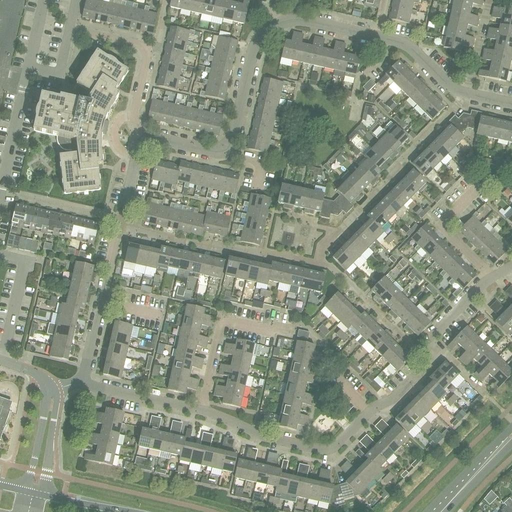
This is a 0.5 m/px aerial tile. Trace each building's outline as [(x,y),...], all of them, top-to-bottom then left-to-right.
[(98,1),(97,1),(93,0),(85,0),(82,17),(94,20),(98,1)] [(110,4),(109,4),(101,2),(101,0),(97,0),(97,1),(98,1),(94,20),(106,22),(110,4)] [(122,7),(120,6),(113,5),(114,0),(109,0),(109,4),(110,4),(106,22),(118,25),(122,7)] [(180,10),(182,0),(171,0),(170,7),(180,10)] [(191,12),(193,0),(182,0),(180,10),(191,12)] [(202,15),(204,0),(193,0),(191,12),(202,15)] [(212,17),(215,0),(204,0),(202,15),(212,17)] [(223,19),(226,0),(223,0),(223,1),(217,0),(215,0),(212,17),(223,19)] [(233,22),(237,4),(230,3),(230,0),(226,0),(223,19),(233,22)] [(237,4),(233,22),(244,24),(249,0),(243,0),(244,0),(245,2),(244,6),(237,4)] [(419,0),(418,0),(413,0),(414,0),(412,0),(394,0),(393,8),(411,12),(412,11),(413,3),(418,4),(419,0)] [(481,7),(483,1),(476,0),(454,0),(453,6),(470,10),(472,3),(476,4),(477,6),(481,7)] [(133,9),(132,9),(125,7),(126,2),(122,1),(120,6),(122,7),(118,25),(129,28),(133,9)] [(145,12),(144,12),(137,10),(138,5),(133,4),(132,9),(133,9),(129,28),(141,30),(145,12)] [(493,13),(511,16),(511,5),(505,4),(503,11),(499,10),(498,8),(494,7),(493,13)] [(145,12),(141,30),(153,33),(157,15),(148,13),(149,7),(145,6),(144,12),(145,12)] [(469,17),(470,10),(453,6),(451,16),(478,22),(479,17),(475,16),(473,17),(469,17)] [(417,12),(412,11),(411,12),(393,8),(390,20),(408,24),(411,15),(416,16),(417,12)] [(511,28),(511,16),(493,13),(492,18),(496,19),(498,18),(502,19),(500,25),(511,28)] [(477,28),(478,22),(451,16),(448,27),(466,31),(467,24),(471,25),(472,27),(477,28)] [(511,39),(511,28),(500,25),(499,32),(494,31),(494,29),(489,29),(488,34),(511,39)] [(187,43),(187,42),(189,35),(194,36),(195,32),(189,30),(189,31),(171,27),(168,39),(187,43)] [(464,38),(466,31),(448,27),(446,37),(473,44),(474,38),(470,37),(468,39),(464,38)] [(292,61),(298,34),(293,33),(292,37),(293,39),(292,43),(285,41),(281,59),(292,61)] [(303,64),(307,46),(300,45),(301,40),(303,39),(304,35),(298,34),(292,61),(303,64)] [(511,50),(511,39),(488,34),(487,39),(491,40),(493,39),(497,40),(495,46),(511,50)] [(216,49),(234,53),(237,41),(218,37),(216,46),(211,45),(210,49),(215,50),(216,49)] [(472,49),(473,44),(446,37),(443,48),(461,52),(462,45),(467,46),(468,48),(472,49)] [(313,66),(319,39),(314,38),(313,42),(315,44),(314,48),(307,46),(303,64),(313,66)] [(192,43),(187,42),(187,43),(168,39),(166,51),(184,55),(184,54),(186,47),(191,48),(192,43)] [(324,68),(328,51),(321,49),(322,45),(324,44),(325,40),(319,39),(313,66),(324,68)] [(334,71),(341,44),(335,42),(334,47),(336,48),(335,52),(328,51),(324,68),(334,71)] [(345,73),(349,56),(342,54),(343,50),(345,49),(346,45),(341,44),(334,71),(345,73)] [(510,61),(511,53),(511,50),(495,46),(494,53),(490,52),(489,50),(484,50),(483,55),(510,61)] [(355,79),(356,76),(362,48),(356,47),(355,51),(357,53),(356,57),(349,56),(345,73),(344,76),(355,79)] [(213,61),(232,65),(234,53),(216,49),(215,50),(214,58),(208,56),(210,52),(202,50),(200,59),(207,61),(213,62),(213,61)] [(190,55),(184,54),(184,55),(166,51),(163,63),(181,67),(182,66),(183,58),(189,59),(190,55)] [(104,121),(105,122),(105,121),(111,108),(119,96),(119,95),(115,92),(117,90),(127,73),(128,72),(127,71),(98,52),(97,52),(96,52),(96,53),(76,84),(91,94),(86,103),(78,101),(60,97),(60,99),(43,95),(42,95),(41,96),(33,130),(33,131),(34,131),(35,132),(57,137),(57,139),(57,141),(57,143),(58,145),(61,148),(62,149),(66,151),(68,151),(71,151),(71,155),(61,156),(60,157),(59,157),(59,158),(64,193),(64,194),(65,194),(65,195),(99,190),(100,190),(101,189),(98,169),(98,166),(103,165),(101,150),(101,149),(102,135),(104,127),(102,127),(104,121)] [(508,71),(510,61),(483,55),(482,60),(486,61),(488,60),(492,61),(491,67),(508,71)] [(229,77),(232,65),(213,61),(213,62),(211,69),(206,68),(205,72),(210,74),(210,72),(229,77)] [(377,83),(380,87),(389,78),(393,83),(409,67),(406,64),(403,67),(398,62),(377,83)] [(187,67),(182,66),(181,67),(163,63),(160,74),(179,79),(179,77),(181,70),(186,71),(187,67)] [(401,90),(414,78),(409,73),(412,70),(409,67),(393,83),(401,90)] [(506,82),(508,71),(491,67),(489,74),(485,73),(484,72),(480,71),(478,76),(506,82)] [(226,88),(229,77),(210,72),(210,74),(208,81),(203,80),(202,84),(207,85),(208,84),(226,88)] [(309,84),(316,86),(319,74),(312,72),(309,84)] [(184,79),(179,77),(179,79),(160,74),(157,86),(176,91),(178,82),(183,83),(184,79)] [(409,98),(424,82),(422,79),(419,83),(414,78),(401,90),(409,98)] [(280,95),(281,94),(282,86),(288,88),(289,83),(283,82),(283,83),(264,79),(262,91),(280,95)] [(375,85),(370,80),(363,88),(368,93),(375,85)] [(416,106),(429,93),(424,88),(427,85),(424,82),(409,98),(416,106)] [(223,100),(226,88),(208,84),(207,85),(206,93),(200,92),(199,96),(205,97),(205,96),(223,100)] [(341,90),(340,96),(351,98),(352,92),(341,90)] [(286,95),(281,94),(280,95),(262,91),(259,103),(278,107),(278,105),(280,98),(285,99),(286,95)] [(424,113),(440,97),(437,95),(434,98),(429,93),(416,106),(424,113)] [(164,103),(163,103),(156,101),(157,96),(152,95),(151,101),(152,101),(148,119),(160,122),(164,103)] [(440,97),(424,113),(432,121),(444,108),(439,103),(442,100),(440,97)] [(176,106),(175,106),(167,104),(168,99),(164,98),(163,103),(164,103),(160,122),(172,125),(176,106)] [(188,109),(186,108),(179,107),(180,101),(176,100),(175,106),(176,106),(172,125),(183,127),(188,109)] [(386,106),(391,111),(395,107),(390,102),(386,106)] [(199,111),(198,111),(191,109),(192,104),(187,103),(186,108),(188,109),(183,127),(195,130),(199,111)] [(283,107),(278,105),(278,107),(259,103),(256,114),(275,118),(275,117),(277,110),(282,111),(283,107)] [(211,114),(210,114),(202,112),(204,107),(199,106),(198,111),(199,111),(195,130),(207,133),(211,114)] [(211,114),(207,133),(219,135),(223,117),(214,115),(215,109),(211,108),(210,114),(211,114)] [(480,118),(481,118),(482,113),(471,111),(470,115),(463,114),(458,119),(455,116),(447,123),(450,127),(451,126),(463,139),(464,137),(461,134),(467,128),(477,130),(480,118)] [(281,118),(275,117),(275,118),(256,114),(254,126),(272,130),(273,129),(274,121),(280,123),(281,118)] [(487,137),(492,116),(488,115),(487,119),(481,118),(480,118),(477,130),(476,135),(487,137)] [(497,140),(502,123),(495,121),(496,116),(492,116),(487,137),(497,140)] [(508,142),(511,124),(511,120),(509,120),(508,124),(502,123),(497,140),(508,142)] [(411,142),(395,126),(390,122),(383,130),(387,134),(400,147),(405,142),(408,145),(411,142)] [(278,130),(273,129),(272,130),(254,126),(251,138),(270,142),(270,140),(272,133),(277,134),(278,130)] [(455,147),(463,139),(451,126),(450,127),(445,131),(442,128),(439,131),(455,147)] [(357,133),(358,134),(362,138),(363,139),(367,135),(367,134),(366,133),(363,131),(362,129),(357,133)] [(400,147),(387,134),(383,130),(375,137),(380,142),(396,158),(398,155),(395,152),(400,147)] [(357,134),(354,131),(349,136),(349,139),(352,140),(358,134),(357,133),(357,134)] [(448,154),(455,147),(439,131),(437,134),(440,137),(435,142),(448,154)] [(275,142),(270,140),(270,142),(251,138),(248,150),(267,154),(269,145),(274,146),(275,142)] [(393,160),(396,158),(380,142),(372,150),(385,162),(390,157),(393,160)] [(440,162),(448,154),(435,142),(430,147),(427,144),(424,146),(440,162)] [(433,170),(440,162),(424,146),(422,149),(425,152),(420,157),(433,170)] [(356,157),(360,153),(356,149),(352,153),(356,157)] [(380,167),(385,162),(372,150),(364,158),(367,161),(368,160),(380,173),(383,170),(380,167)] [(425,178),(433,170),(420,157),(415,162),(412,159),(409,162),(425,178)] [(375,178),(380,173),(368,160),(367,161),(360,168),(376,184),(379,181),(375,178)] [(164,183),(168,164),(156,161),(151,180),(160,182),(158,192),(163,193),(165,183),(164,183)] [(188,184),(192,165),(180,162),(179,167),(180,167),(177,181),(185,183),(184,188),(188,189),(189,184),(188,184)] [(180,167),(179,167),(168,164),(164,183),(165,183),(172,185),(171,190),(175,191),(177,185),(176,185),(177,181),(180,167)] [(326,164),(323,167),(328,172),(331,169),(326,164)] [(200,186),(204,168),(192,165),(188,184),(189,184),(197,186),(195,191),(200,192),(201,187),(200,186)] [(211,189),(216,170),(204,168),(200,186),(201,187),(208,188),(206,198),(210,199),(213,189),(211,189)] [(373,187),(376,184),(360,168),(353,176),(365,188),(370,183),(373,187)] [(223,192),(227,173),(216,170),(211,189),(213,189),(220,191),(219,196),(223,197),(224,192),(223,192)] [(402,175),(418,191),(426,183),(413,171),(408,176),(405,173),(402,175)] [(223,192),(224,192),(232,194),(231,199),(235,200),(236,194),(235,194),(239,176),(227,173),(223,192)] [(411,199),(418,191),(402,175),(399,178),(403,181),(398,186),(411,199)] [(360,193),(365,188),(353,176),(345,184),(361,199),(364,197),(360,193)] [(358,202),(361,199),(345,184),(337,191),(350,204),(355,199),(358,202)] [(287,210),(292,188),(281,185),(277,203),(285,204),(284,209),(287,210)] [(403,207),(411,199),(398,186),(393,191),(390,188),(387,191),(403,207)] [(299,208),(303,190),(292,188),(287,210),(291,211),(292,206),(299,208)] [(308,215),(313,193),(303,190),(299,208),(306,209),(305,214),(308,215)] [(353,207),(350,204),(337,191),(336,193),(339,196),(333,202),(323,200),(320,213),(320,212),(319,217),(329,219),(330,215),(338,217),(343,211),(346,215),(353,207)] [(395,214),(403,207),(387,191),(384,193),(388,197),(383,202),(395,214)] [(320,213),(323,200),(324,195),(313,193),(308,215),(312,215),(313,211),(320,212),(320,213)] [(249,206),(267,211),(270,199),(251,194),(249,203),(244,202),(243,207),(248,208),(249,206)] [(159,206),(158,206),(151,204),(152,199),(148,198),(146,204),(147,204),(143,222),(155,225),(159,206)] [(171,209),(170,209),(162,207),(164,202),(159,201),(158,206),(159,206),(155,225),(167,228),(171,209)] [(388,222),(395,214),(383,202),(378,207),(374,203),(372,206),(388,222)] [(183,212),(181,211),(174,210),(175,204),(171,203),(170,209),(171,209),(167,228),(179,230),(183,212)] [(23,229),(28,209),(16,206),(11,227),(23,229)] [(194,214),(193,214),(186,212),(187,207),(183,206),(181,211),(183,212),(179,230),(190,233),(194,214)] [(265,222),(267,211),(249,206),(248,208),(247,215),(241,214),(240,218),(246,219),(246,218),(265,222)] [(381,229),(388,222),(372,206),(369,209),(372,212),(368,217),(383,233),(384,232),(381,229)] [(219,215),(218,215),(210,213),(211,208),(207,207),(206,213),(207,213),(206,217),(203,231),(215,234),(219,215)] [(419,207),(414,212),(418,216),(423,211),(419,207)] [(35,232),(39,212),(28,209),(23,229),(35,232)] [(203,231),(206,217),(197,215),(199,210),(194,209),(193,214),(194,214),(190,233),(202,236),(203,231)] [(219,215),(215,234),(227,237),(231,218),(222,216),(223,211),(219,210),(218,215),(219,215)] [(47,235),(51,214),(39,212),(35,232),(47,235)] [(481,226),(481,225),(475,219),(479,216),(476,212),(472,217),(459,231),(468,239),(481,226)] [(58,237),(63,217),(51,214),(47,235),(58,237)] [(70,240),(75,220),(63,217),(58,237),(70,240)] [(376,240),(383,233),(368,217),(365,220),(368,223),(363,228),(376,240)] [(262,234),(265,222),(246,218),(246,219),(244,227),(239,226),(238,230),(243,231),(243,230),(262,234)] [(82,243),(86,222),(75,220),(70,240),(82,243)] [(490,234),(489,233),(484,228),(487,224),(484,221),(481,225),(481,226),(468,239),(477,248),(490,234)] [(86,222),(82,243),(94,246),(98,225),(86,222)] [(420,247),(433,234),(425,225),(411,239),(418,245),(414,249),(417,252),(421,248),(420,247)] [(368,248),(376,240),(363,228),(358,233),(355,230),(352,232),(368,248)] [(499,242),(498,241),(492,236),(496,232),(493,229),(489,233),(490,234),(477,248),(485,256),(499,242)] [(259,246),(262,234),(243,230),(243,231),(241,238),(236,237),(235,242),(241,243),(241,242),(259,246)] [(389,231),(386,235),(392,241),(395,237),(389,231)] [(361,256),(368,248),(352,232),(350,235),(353,238),(348,243),(361,256)] [(429,256),(442,242),(433,234),(420,247),(421,248),(426,254),(423,257),(426,261),(430,257),(429,256)] [(9,235),(6,247),(12,249),(15,236),(9,235)] [(386,235),(382,239),(388,245),(392,241),(386,235)] [(21,238),(18,250),(24,251),(27,239),(21,238)] [(494,265),(507,251),(501,245),(505,241),(501,238),(498,241),(499,242),(485,256),(494,265)] [(33,240),(30,253),(36,254),(39,242),(33,240)] [(135,265),(140,243),(137,242),(136,247),(128,245),(124,266),(135,269),(136,265),(135,265)] [(437,264),(450,251),(442,242),(429,256),(430,257),(435,262),(426,271),(429,274),(438,265),(437,264)] [(146,267),(150,250),(143,248),(144,244),(140,243),(135,265),(136,265),(146,267)] [(353,264),(361,256),(348,243),(343,248),(340,245),(337,248),(353,264)] [(168,268),(173,246),(169,245),(168,249),(161,248),(157,265),(158,265),(168,268)] [(178,270),(182,253),(176,251),(177,247),(173,246),(168,268),(178,270)] [(157,265),(161,248),(158,247),(157,251),(150,250),(146,267),(157,270),(158,265),(157,265)] [(345,271),(353,264),(337,248),(335,250),(338,254),(333,259),(345,271)] [(189,272),(194,250),(190,250),(189,254),(182,253),(178,270),(189,272)] [(200,275),(204,257),(197,256),(198,251),(194,250),(189,272),(195,274),(200,275)] [(446,273),(459,259),(450,251),(437,264),(438,265),(443,270),(440,274),(443,278),(447,274),(446,273)] [(210,277),(215,255),(211,254),(210,259),(204,257),(200,275),(210,277)] [(236,278),(240,261),(233,259),(234,255),(230,254),(225,276),(236,278)] [(215,255),(210,277),(221,280),(225,262),(218,261),(219,256),(215,255)] [(397,261),(394,258),(391,255),(388,258),(394,264),(397,261)] [(246,281),(251,259),(247,258),(246,262),(240,261),(236,278),(246,281)] [(257,283),(261,266),(254,264),(255,260),(251,259),(246,281),(257,283)] [(454,281),(468,268),(459,259),(446,273),(447,274),(452,279),(448,283),(451,286),(455,282),(454,281)] [(279,283),(284,262),(280,261),(279,265),(272,264),(268,281),(269,281),(279,283)] [(289,286),(293,268),(287,267),(288,262),(284,262),(279,283),(289,286)] [(74,274),(96,279),(96,275),(92,274),(94,267),(76,263),(74,274)] [(268,281),(272,264),(269,263),(267,267),(261,266),(257,283),(268,286),(269,281),(268,281)] [(300,288),(305,266),(301,266),(300,270),(293,268),(289,286),(300,288)] [(310,291),(314,273),(308,272),(309,267),(305,266),(300,288),(310,291)] [(454,281),(455,282),(460,287),(452,295),(456,299),(464,290),(463,290),(476,276),(468,268),(454,281)] [(314,273),(310,291),(321,293),(326,271),(322,270),(321,275),(314,273)] [(95,283),(96,279),(74,274),(71,284),(89,288),(90,282),(95,283)] [(392,286),(395,283),(387,275),(371,291),(376,296),(373,299),(376,302),(392,286)] [(399,294),(403,290),(395,283),(392,286),(376,302),(379,305),(382,301),(387,306),(399,294)] [(87,295),(89,288),(71,284),(69,295),(91,300),(92,296),(87,295)] [(332,315),(348,299),(345,296),(342,299),(337,294),(324,307),(332,315)] [(407,301),(399,294),(387,306),(392,311),(388,315),(391,317),(407,301)] [(90,304),(91,300),(69,295),(67,305),(66,305),(84,309),(85,303),(90,304)] [(340,322),(353,309),(348,305),(351,301),(348,299),(332,315),(340,322)] [(402,322),(415,309),(407,301),(391,317),(394,320),(397,317),(402,322)] [(66,305),(67,305),(62,304),(60,315),(77,319),(79,312),(83,313),(84,309),(66,305)] [(185,316),(212,323),(213,318),(209,317),(207,318),(203,317),(205,310),(187,306),(185,316)] [(511,323),(511,308),(511,307),(506,312),(502,309),(500,312),(511,323)] [(351,327),(363,314),(361,311),(357,314),(353,309),(340,322),(348,330),(351,327)] [(407,332),(422,316),(415,309),(402,322),(407,327),(404,330),(407,332)] [(508,335),(511,331),(511,323),(500,312),(497,314),(500,318),(495,323),(508,335)] [(359,334),(374,318),(372,315),(368,319),(363,314),(351,327),(348,330),(355,337),(359,334)] [(481,322),(485,318),(481,314),(477,318),(481,322)] [(75,326),(77,319),(60,315),(57,326),(79,331),(80,327),(75,326)] [(211,328),(212,323),(185,316),(182,327),(200,331),(201,324),(205,325),(206,327),(211,328)] [(422,316),(407,332),(409,335),(412,332),(418,337),(430,324),(422,316)] [(366,342),(379,329),(374,324),(377,321),(374,318),(359,334),(366,342)] [(113,333),(130,337),(133,326),(111,321),(110,326),(114,327),(113,333)] [(57,326),(50,324),(48,335),(55,336),(72,340),(74,333),(78,334),(79,331),(57,326)] [(198,338),(200,331),(182,327),(180,338),(207,344),(208,339),(204,338),(202,339),(198,338)] [(462,348),(475,335),(467,327),(447,347),(451,351),(454,348),(454,346),(457,343),(462,348)] [(339,329),(335,333),(340,338),(344,334),(339,329)] [(374,349),(390,333),(387,331),(384,334),(379,329),(366,342),(374,349)] [(309,333),(299,330),(297,337),(308,340),(309,333)] [(128,348),(130,337),(113,333),(111,340),(107,339),(106,343),(128,348)] [(382,357),(394,344),(389,339),(393,336),(390,333),(374,349),(382,357)] [(344,334),(340,338),(345,343),(349,339),(344,334)] [(463,363),(482,343),(475,335),(462,348),(467,353),(464,356),(462,356),(459,359),(463,363)] [(71,347),(72,340),(55,336),(52,347),(74,352),(75,348),(71,347)] [(206,349),(207,344),(180,338),(177,348),(195,352),(196,345),(201,346),(202,348),(206,349)] [(279,338),(277,347),(283,349),(285,339),(279,338)] [(225,349),(252,355),(254,344),(237,340),(235,348),(231,347),(230,345),(226,344),(225,349)] [(295,353),(322,359),(323,354),(319,353),(317,354),(313,353),(315,346),(297,342),(295,353)] [(125,358),(128,348),(106,343),(105,347),(109,348),(108,354),(125,358)] [(477,363),(490,350),(482,343),(463,363),(466,366),(470,363),(470,361),(472,358),(477,363)] [(389,364),(405,349),(402,346),(399,349),(394,344),(382,357),(389,364)] [(73,355),(74,352),(52,347),(50,358),(67,361),(69,354),(73,355)] [(193,359),(195,352),(177,348),(175,359),(201,364),(202,365),(203,360),(199,359),(198,360),(193,359)] [(250,366),(252,355),(225,349),(224,354),(228,355),(230,354),(234,355),(232,362),(244,364),(250,366)] [(389,364),(397,372),(410,360),(405,354),(408,351),(405,349),(389,364)] [(478,378),(498,358),(490,350),(477,363),(482,368),(479,371),(477,371),(474,374),(478,378)] [(321,364),(322,359),(295,353),(292,363),(297,364),(310,367),(311,360),(316,361),(317,363),(321,364)] [(123,369),(125,358),(108,354),(106,361),(102,360),(101,364),(103,364),(123,369)] [(505,366),(504,364),(498,358),(478,378),(482,382),(485,378),(485,376),(488,373),(493,378),(505,366)] [(202,365),(201,364),(175,359),(173,369),(190,373),(192,366),(196,367),(197,369),(201,370),(202,365)] [(250,366),(244,364),(232,362),(231,369),(226,368),(225,366),(221,365),(220,370),(247,376),(250,366)] [(271,362),(269,369),(276,371),(277,364),(271,362)] [(310,367),(297,364),(292,363),(290,374),(317,380),(318,375),(314,374),(313,375),(308,374),(310,367)] [(458,376),(449,366),(445,363),(440,368),(437,365),(434,368),(450,383),(458,376)] [(123,369),(103,364),(101,364),(100,368),(105,369),(103,376),(120,380),(123,369)] [(511,372),(505,366),(493,378),(498,383),(495,386),(493,386),(490,389),(494,393),(511,374),(511,372)] [(356,367),(353,370),(358,375),(361,372),(356,367)] [(443,391),(450,383),(434,368),(431,370),(435,374),(430,379),(443,391)] [(189,380),(190,373),(173,369),(170,380),(198,386),(199,381),(194,380),(193,381),(189,380)] [(245,387),(247,376),(220,370),(219,375),(223,376),(225,375),(229,376),(227,383),(245,387)] [(316,385),(317,380),(290,374),(288,384),(305,388),(307,382),(311,382),(312,384),(316,385)] [(446,394),(443,391),(430,379),(427,381),(430,385),(426,390),(438,402),(446,394)] [(196,391),(198,386),(170,380),(168,391),(185,394),(187,387),(191,388),(192,390),(196,391)] [(371,382),(369,385),(377,393),(381,389),(373,381),(371,382)] [(242,397),(245,387),(227,383),(226,390),(222,389),(221,387),(216,386),(215,391),(242,397)] [(304,395),(305,388),(288,384),(285,395),(312,401),(314,396),(309,395),(308,396),(304,395)] [(431,410),(438,402),(426,390),(421,394),(417,391),(415,394),(431,410)] [(240,408),(242,397),(215,391),(214,396),(218,397),(220,396),(224,397),(222,404),(240,408)] [(423,417),(431,410),(415,394),(412,397),(415,400),(410,405),(423,417)] [(311,406),(312,401),(285,395),(283,406),(300,409),(302,403),(306,404),(307,405),(311,406)] [(0,440),(10,412),(3,410),(4,405),(6,400),(0,398),(0,440)] [(416,425),(423,417),(410,405),(405,410),(402,407),(400,409),(416,425)] [(299,416),(300,409),(283,406),(280,416),(308,422),(309,417),(304,416),(303,417),(299,416)] [(94,418),(121,424),(124,413),(106,409),(105,416),(101,415),(100,413),(95,412),(94,418)] [(408,433),(416,425),(400,409),(397,412),(400,415),(395,420),(408,433)] [(306,427),(308,422),(280,416),(278,427),(295,431),(297,424),(301,425),(302,426),(306,427)] [(121,424),(94,418),(93,423),(97,424),(99,423),(103,424),(102,430),(119,434),(121,424)] [(385,430),(401,446),(409,438),(396,426),(391,431),(388,428),(385,430)] [(149,449),(154,427),(150,427),(149,431),(142,429),(138,447),(149,449)] [(158,428),(154,427),(149,449),(148,456),(158,459),(160,452),(164,434),(157,433),(158,428)] [(117,445),(119,434),(102,430),(100,437),(96,436),(95,434),(91,434),(89,439),(117,445)] [(393,454),(401,446),(385,430),(382,433),(386,436),(381,441),(393,454)] [(170,454),(175,432),(171,431),(170,436),(164,434),(160,452),(170,454)] [(441,435),(436,431),(429,438),(433,443),(436,446),(444,438),(441,435)] [(181,457),(185,439),(178,438),(179,433),(175,432),(170,454),(180,456),(181,457)] [(114,455),(117,445),(89,439),(88,444),(93,445),(94,444),(98,445),(97,451),(114,455)] [(190,463),(194,446),(187,444),(188,440),(185,439),(181,457),(180,456),(179,461),(190,463)] [(386,462),(393,454),(381,441),(376,446),(373,443),(370,446),(386,462)] [(201,466),(206,444),(202,443),(201,448),(194,446),(190,463),(201,466)] [(428,454),(436,446),(433,443),(426,451),(428,454)] [(211,468),(215,451),(208,449),(209,445),(206,444),(201,466),(211,468)] [(378,469),(379,469),(386,462),(370,446),(367,449),(371,452),(366,457),(378,469)] [(222,471),(227,449),(223,448),(222,452),(215,451),(211,468),(222,471)] [(227,449),(222,471),(233,473),(237,456),(230,454),(231,450),(227,449)] [(112,466),(114,455),(97,451),(95,458),(91,457),(90,456),(86,455),(85,460),(112,466)] [(382,472),(379,469),(378,469),(366,457),(363,460),(366,463),(361,468),(374,480),(382,472)] [(245,481),(250,459),(247,458),(246,462),(239,461),(235,478),(245,481)] [(256,483),(260,466),(253,464),(254,460),(250,459),(245,481),(256,483)] [(267,485),(272,464),(268,463),(267,467),(260,466),(256,483),(267,485)] [(277,488),(281,471),(274,469),(275,464),(272,464),(267,485),(277,488)] [(366,488),(374,480),(361,468),(356,473),(353,469),(350,472),(366,488)] [(287,495),(291,477),(284,476),(285,471),(281,471),(277,488),(276,492),(287,495)] [(371,493),(366,488),(350,472),(348,475),(351,478),(346,483),(339,485),(343,498),(344,500),(358,495),(364,501),(371,493)] [(297,497),(302,475),(298,474),(297,479),(291,477),(287,495),(297,497)] [(308,500),(312,482),(305,481),(306,476),(302,475),(297,497),(308,500)] [(318,502),(323,480),(320,479),(319,484),(312,482),(308,500),(318,502)] [(339,485),(333,487),(326,485),(327,481),(323,480),(318,502),(329,504),(331,498),(337,499),(343,498),(339,485)] [(497,498),(491,491),(489,493),(483,499),(489,505),(497,498)] [(263,503),(263,499),(264,496),(254,493),(252,501),(263,503)]
